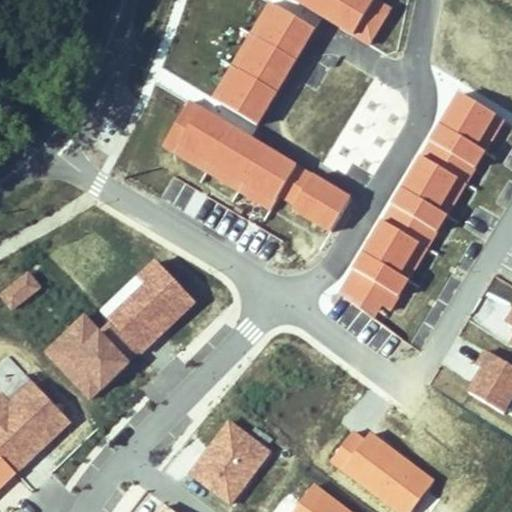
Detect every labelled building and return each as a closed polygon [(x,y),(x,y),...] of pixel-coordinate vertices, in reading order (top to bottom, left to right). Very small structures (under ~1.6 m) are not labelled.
[(312,0),(308,9),(321,16),(325,9),(344,20),(355,0),(312,0)] [(391,9),(375,0),(355,0),(344,20),(362,30),(358,36),(371,44),(391,9)] [(317,30),(274,5),(256,36),(289,55),(297,42),(307,48),(317,30)] [(300,60),(256,36),(239,66),(272,85),(279,73),(289,78),(300,60)] [(282,91),(239,67),(221,97),(254,116),(262,103),(272,109),(282,91)] [(372,84),(358,108),(375,118),(389,93),(372,84)] [(504,121),(461,95),(442,127),(486,152),(504,121)] [(214,126),(218,119),(190,102),(164,146),(178,154),(185,144),(214,160),(228,135),(214,126)] [(486,152),(442,127),(434,143),(467,164),(477,168),(486,152)] [(252,139),(233,128),(214,160),(219,163),(214,173),(237,187),(258,151),(248,145),(252,139)] [(467,164),(434,143),(426,160),(459,177),(467,164)] [(275,209),(299,169),(281,158),(278,163),(267,157),(245,191),(275,209)] [(408,190),(413,193),(448,214),(466,184),(426,160),(408,190)] [(314,177),(299,169),(283,197),(299,206),(314,177)] [(350,197),(331,186),(327,194),(311,185),(299,206),(299,209),(333,228),(350,197)] [(396,202),(385,222),(394,227),(421,244),(430,226),(438,230),(448,214),(413,193),(405,207),(396,202)] [(379,235),(368,254),(409,278),(428,248),(421,244),(394,227),(387,239),(379,235)] [(270,262),(276,249),(246,236),(240,249),(270,262)] [(368,254),(361,265),(403,291),(409,278),(368,254)] [(196,302),(154,258),(138,273),(146,281),(107,320),(141,354),(196,302)] [(403,291),(361,265),(340,296),(366,313),(375,300),(392,311),(403,291)] [(42,288),(27,269),(0,289),(0,298),(11,312),(42,288)] [(98,327),(83,312),(42,351),(90,400),(141,354),(107,320),(98,327)] [(511,398),(511,364),(488,352),(467,388),(504,412),(511,398)] [(2,391),(0,392),(0,456),(16,473),(70,423),(31,379),(10,399),(2,391)] [(229,423),(190,475),(231,506),(271,453),(229,423)] [(352,431),(329,462),(397,511),(409,511),(435,478),(372,432),(365,440),(352,431)] [(0,488),(16,473),(0,456),(0,488)] [(351,511),(318,487),(298,511),(351,511)]
